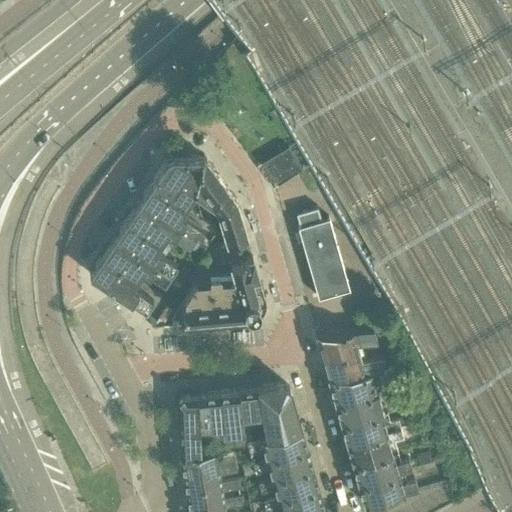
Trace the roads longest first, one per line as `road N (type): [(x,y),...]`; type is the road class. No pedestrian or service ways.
road 1 (residential): [(288,304),(252,177),(216,131),(172,120),(126,162),(73,247),(73,294),(117,368)]
road 2 (secondary): [(6,168),(187,0)]
road 3 (residential): [(350,511),(302,354)]
road 4 (residential): [(117,368),(142,409),(154,456),(154,487),(135,511)]
road 5 (residential): [(302,354),(174,363)]
road 6 (secondary): [(91,10),(0,97)]
